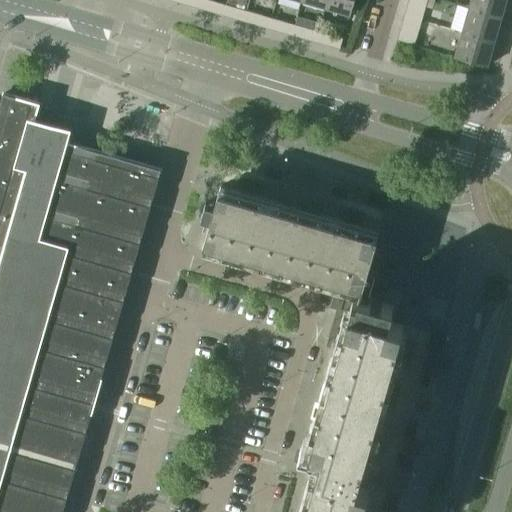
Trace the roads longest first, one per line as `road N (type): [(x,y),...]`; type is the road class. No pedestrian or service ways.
road 1 (residential): [(156,255),(317,301),(259,511)]
road 2 (residential): [(156,255),(82,511)]
road 3 (unclassified): [(4,19),(204,77)]
road 4 (tertiary): [(511,318),(457,511)]
road 5 (residential): [(156,255),(204,77)]
road 6 (unclassified): [(355,123),(511,172)]
road 7 (unclassified): [(204,77),(355,123)]
road 8 (residential): [(362,99),(211,55)]
road 9 (residential): [(211,55),(85,19)]
road 10 (residential): [(486,135),(362,99)]
